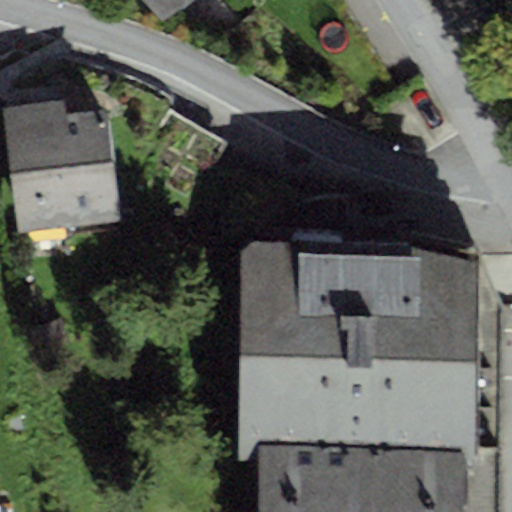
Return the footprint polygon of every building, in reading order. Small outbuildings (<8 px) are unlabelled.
[(138,0),(158,22),(181,0),(138,0)] [(65,98),(3,105),(18,229),(120,216),(106,108),(67,112),(65,98)] [(484,251),(247,242),(239,441),(259,441),(464,449),(476,450),(484,251)] [(476,450),(464,449),(463,511),(499,511),(502,306),(484,251),(476,450)] [(463,511),(464,449),(259,441),(257,511),(463,511)]
